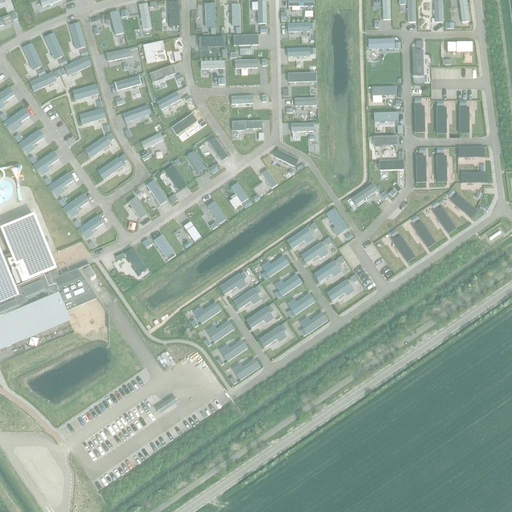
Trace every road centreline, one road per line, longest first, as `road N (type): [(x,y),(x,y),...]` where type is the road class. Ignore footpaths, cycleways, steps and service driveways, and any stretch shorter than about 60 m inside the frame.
road 1 (secondary): [(185,511),(511,290)]
road 2 (unclassified): [(63,511),(67,474),(49,445),(0,437)]
